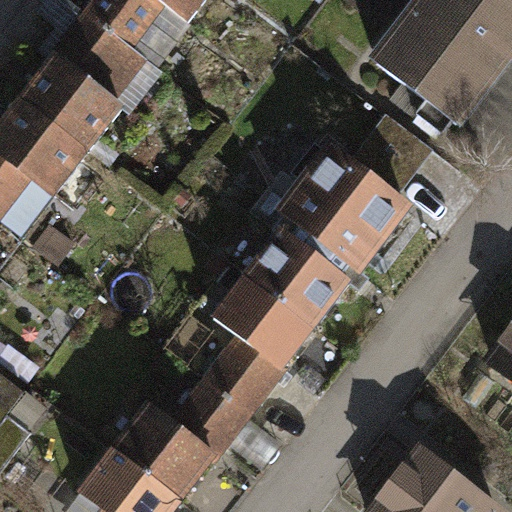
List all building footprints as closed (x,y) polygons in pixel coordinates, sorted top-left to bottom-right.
[(262,0),(150,0),(138,16),(193,58),(224,18),(240,30),(262,0)] [(375,0),(390,11),(397,0),(375,0)] [(474,135),(511,85),(511,0),(446,0),(392,71),(474,135)] [(138,16),(69,105),(141,160),(175,117),(158,104),(193,58),(138,16)] [(141,160),(69,105),(2,192),(59,235),(93,192),(108,203),(141,160)] [(327,202),(414,267),(465,200),(378,135),(327,202)] [(2,192),(0,193),(0,327),(9,334),(42,291),(26,278),(59,235),(2,192)] [(292,266),(370,325),(414,267),(327,202),(317,215),(325,221),(292,266)] [(300,418),(370,325),(292,266),(259,309),(287,329),(249,380),(300,418)] [(9,334),(0,327),(0,396),(29,419),(14,439),(39,459),(81,405),(1,344),(9,334)] [(158,446),(236,504),(300,418),(249,380),(218,420),(192,400),(158,446)] [(511,511),(511,482),(463,445),(412,511),(511,511)] [(229,511),(236,504),(158,446),(124,491),(152,511),(229,511)]
